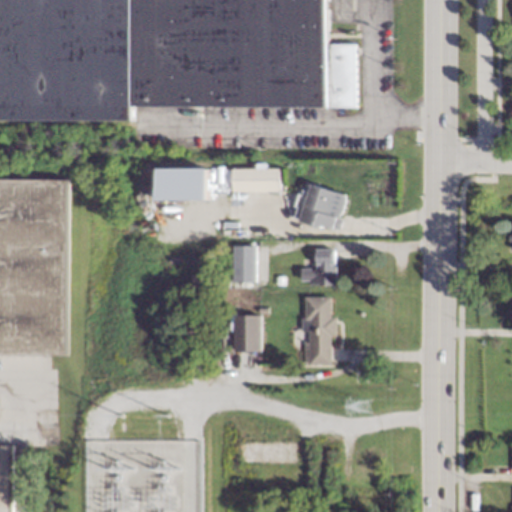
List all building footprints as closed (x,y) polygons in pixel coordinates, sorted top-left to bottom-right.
[(0,118),(0,0),(328,0),(328,44),(356,44),(356,107),(136,106),(136,119),(0,118)] [(267,167),(281,167),(281,190),(235,190),(235,185),(225,185),(225,168),(235,168),(235,167),(258,167),(258,162),(267,162),(267,167)] [(211,168),(161,168),(161,200),(211,199),(211,168)] [(0,179),(67,180),(65,356),(0,355),(0,179)] [(336,189),(328,211),(328,216),(336,216),(337,229),(318,229),(317,211),(313,209),(314,206),(306,204),(314,181),(336,189)] [(256,245),(233,245),(234,281),(256,281),(256,245)] [(338,283),(311,283),(311,278),(303,278),(303,267),(316,267),(316,247),(338,247),(338,283)] [(332,316),(338,315),(339,335),(332,335),(332,363),(311,363),(311,361),(305,361),(305,340),(311,340),(311,330),(303,330),(302,316),(307,316),(306,295),(331,295),(332,316)] [(262,348),(237,348),(237,312),(263,312),(262,348)] [(342,442),(327,443),(326,433),(341,432),(342,442)] [(325,443),(317,443),(317,435),(325,435),(325,443)] [(297,463),(244,463),(244,438),(297,438),(297,463)] [(85,511),(85,440),(97,440),(190,440),(199,440),(199,511),(85,511)] [(10,511),(0,511),(0,442),(11,443),(10,511)] [(382,474),(359,474),(359,468),(352,468),(352,459),(358,459),(358,446),(382,446),(382,474)]
